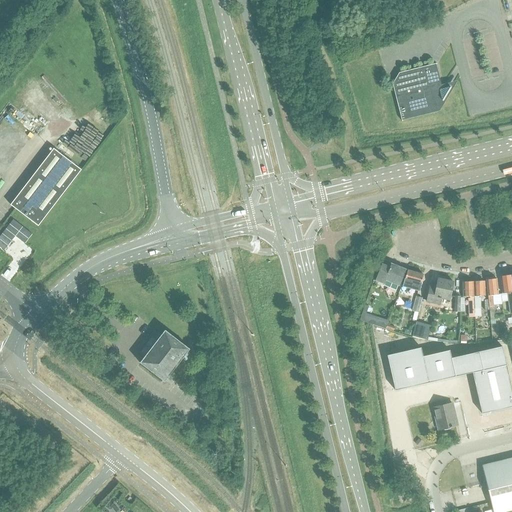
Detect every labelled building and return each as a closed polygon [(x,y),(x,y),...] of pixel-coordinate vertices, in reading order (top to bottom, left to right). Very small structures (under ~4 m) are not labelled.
[(438,63),(395,71),(404,118),(450,109),(445,84),(443,85),(438,63)] [(10,205),(38,226),(81,170),(53,148),(10,205)] [(35,231),(16,217),(0,237),(0,241),(8,248),(18,234),(28,241),(35,231)] [(376,281),(384,284),(384,285),(396,290),(398,285),(399,285),(405,269),(391,264),(390,267),(382,264),(376,281)] [(403,287),(419,291),(423,275),(407,270),(403,287)] [(510,314),(511,313),(511,293),(509,276),(500,277),(502,293),(506,293),(510,314)] [(488,299),(489,310),(491,324),(495,324),(493,305),(502,304),(500,294),(498,294),(496,278),(486,280),(488,299)] [(449,297),(453,282),(438,279),(437,285),(430,283),(426,302),(439,305),(441,295),(449,297)] [(473,302),(473,281),(462,282),(462,296),(469,296),(469,298),(467,298),(468,316),(474,315),(473,302)] [(483,281),(473,281),(473,302),(474,315),(481,315),(480,297),(477,298),(477,295),(483,295),(483,281)] [(412,311),(418,313),(422,298),(416,296),(412,311)] [(366,311),(364,317),(387,323),(388,318),(366,311)] [(139,363),(164,382),(190,349),(165,330),(139,363)] [(421,348),(387,355),(395,390),(472,373),(482,413),(511,406),(511,390),(502,346),(451,358),(449,350),(423,356),(421,348)] [(433,408),(438,430),(457,426),(452,404),(433,408)] [(511,458),(482,466),(492,511),(501,511),(511,509),(511,458)]
